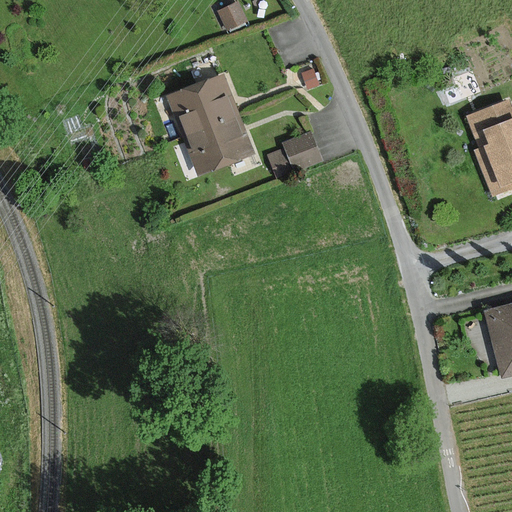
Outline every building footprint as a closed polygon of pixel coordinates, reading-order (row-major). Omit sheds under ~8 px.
[(170,96),(184,135),(240,114),(225,75),(170,96)] [(511,102),(470,120),(484,152),(479,154),(498,200),(511,193),(511,102)] [(254,152),(240,114),(184,135),(199,173),(254,152)] [(327,160),(316,132),(286,144),(297,172),(327,160)] [(511,308),(490,314),(507,379),(511,378),(511,308)]
